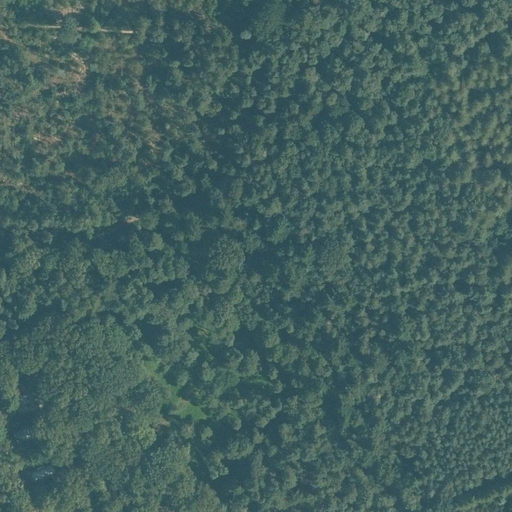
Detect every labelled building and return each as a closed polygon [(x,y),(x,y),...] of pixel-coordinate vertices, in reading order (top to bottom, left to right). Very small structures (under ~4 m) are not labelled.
[(42,388),(34,354),(13,359),(20,393),(42,388)] [(44,356),(38,357),(41,369),(47,368),(44,356)] [(3,409),(4,413),(5,415),(6,417),(7,416),(17,412),(19,412),(18,410),(18,408),(16,404),(15,402),(15,400),(12,401),(3,405),(1,405),(2,407),(3,409)] [(96,429),(97,429),(109,454),(116,451),(105,425),(104,426),(102,421),(94,425),(96,429)] [(12,431),(18,445),(39,435),(33,422),(12,431)] [(74,468),(70,458),(59,463),(63,472),(74,468)] [(51,461),(31,470),(36,482),(56,473),(51,461)] [(108,500),(112,510),(122,507),(118,497),(108,500)]
